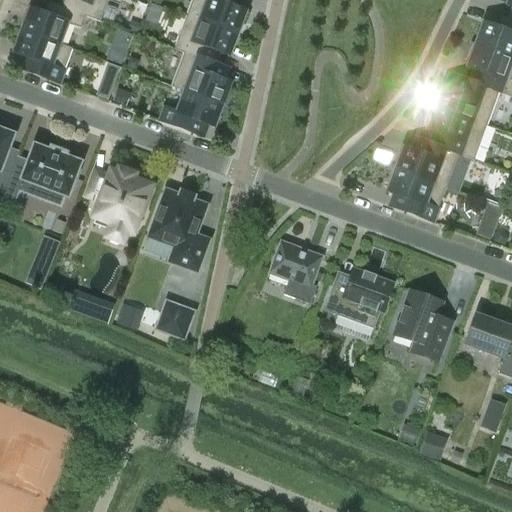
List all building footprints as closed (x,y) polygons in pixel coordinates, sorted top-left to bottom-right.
[(52,5),(100,22),(108,0),(66,0),(64,8),(53,4),(52,5)] [(192,0),(187,16),(238,35),(246,11),(245,11),(234,7),(236,0),(192,0)] [(501,17),(511,21),(511,0),(509,0),(507,7),(509,8),(509,7),(511,8),(511,20),(501,16),(501,17)] [(36,11),(27,34),(77,52),(65,47),(73,26),(86,31),(90,19),(100,23),(100,22),(52,5),(48,16),(37,12),(37,11),(36,11)] [(238,35),(187,16),(174,50),(223,68),(223,67),(213,63),(217,53),(229,57),(238,35)] [(471,43),(471,44),(511,59),(511,21),(501,17),(497,28),(486,24),(484,23),(476,45),(471,43)] [(77,52),(27,34),(19,57),(20,58),(20,57),(31,61),(27,73),(64,87),(77,52)] [(461,79),(511,97),(511,59),(471,44),(465,60),(470,62),(467,69),(469,70),(469,69),(480,73),(476,84),(461,78),(461,79)] [(184,54),(172,87),(222,106),(231,83),(218,79),(223,68),(174,50),(184,54)] [(511,98),(511,97),(461,79),(457,90),(446,86),(444,85),(442,92),(437,90),(431,106),(487,127),(499,94),(511,98)] [(222,106),(172,87),(185,92),(177,113),(165,108),(160,122),(197,136),(202,124),(214,128),(222,106)] [(421,141),(474,161),(487,127),(431,106),(431,107),(435,109),(427,131),(429,132),(429,131),(440,135),(436,146),(421,140),(421,141)] [(0,171),(1,172),(1,170),(13,137),(14,136),(12,135),(0,130),(0,171)] [(474,162),(474,161),(421,141),(417,152),(406,148),(404,147),(396,170),(447,189),(459,156),(474,162)] [(35,147),(29,162),(26,172),(14,168),(1,202),(13,206),(19,191),(62,208),(66,196),(68,197),(70,190),(73,191),(80,172),(77,171),(80,164),(64,158),(65,155),(52,150),(51,153),(35,147)] [(447,189),(396,170),(387,193),(389,194),(400,198),(395,209),(433,223),(446,190),(447,189)] [(110,177),(95,172),(86,197),(101,203),(96,218),(111,224),(109,231),(111,240),(119,243),(127,238),(129,230),(133,232),(140,214),(141,214),(151,187),(117,175),(117,176),(112,174),(110,177)] [(505,203),(511,184),(511,176),(500,172),(490,198),(505,203)] [(194,237),(206,207),(192,202),(194,196),(181,192),(179,197),(166,192),(150,237),(176,247),(170,262),(197,272),(200,261),(205,241),(194,237)] [(488,203),(477,235),(493,240),(504,208),(488,203)] [(60,247),(43,241),(24,288),(41,295),(60,247)] [(321,259),(281,244),(270,274),(289,281),(284,296),(310,306),(316,288),(311,286),(321,259)] [(363,274),(354,271),(348,284),(336,280),(327,305),(339,310),(337,316),(373,329),(379,312),(383,314),(394,285),(376,279),(377,277),(364,272),(363,274)] [(415,293),(410,292),(394,337),(415,344),(411,354),(437,363),(450,329),(440,325),(437,318),(442,303),(427,297),(428,294),(416,290),(415,293)] [(115,308),(74,293),(68,313),(108,328),(115,308)] [(146,321),(147,322),(151,309),(127,300),(118,323),(142,332),(146,321)] [(155,329),(184,340),(193,313),(165,303),(155,329)] [(511,347),(510,347),(511,340),(511,328),(476,315),(465,345),(504,360),(498,375),(511,380),(511,376),(511,347)] [(445,459),(450,437),(429,432),(424,454),(445,459)] [(101,461),(110,438),(101,435),(92,457),(101,461)]
